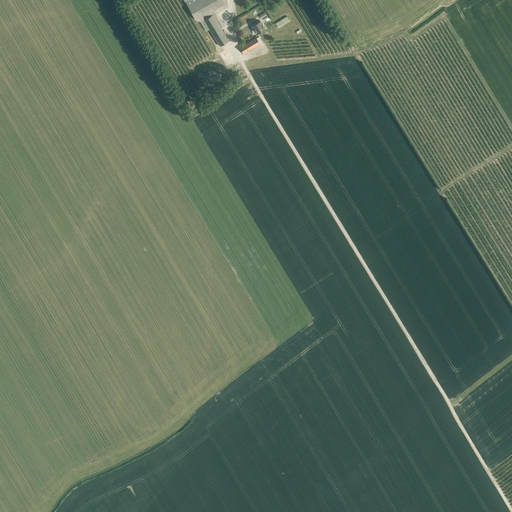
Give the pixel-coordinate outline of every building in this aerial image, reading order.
[(201,22),(204,20),(213,15),(210,11),(226,2),(225,0),(184,0),(195,20),(201,22)] [(204,20),(201,22),(206,31),(210,29),(220,46),(229,41),(213,15),(204,20)] [(289,20),(287,16),(275,23),(278,27),(289,20)] [(257,34),(265,29),(260,21),(252,26),(257,34)] [(244,53),(262,42),(259,36),(240,47),(244,53)]
